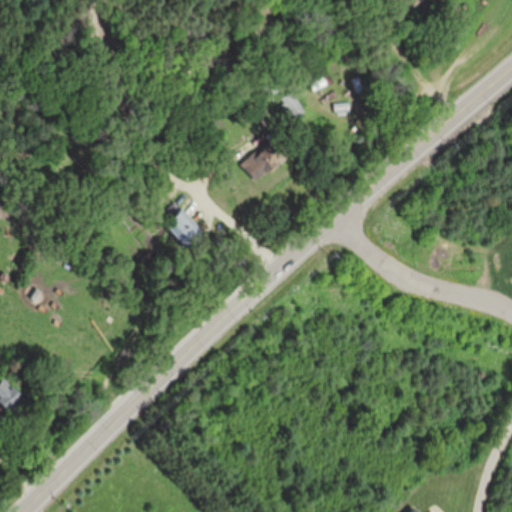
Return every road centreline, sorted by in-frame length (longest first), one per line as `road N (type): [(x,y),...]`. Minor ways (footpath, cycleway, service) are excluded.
road 1 (secondary): [(28,511),(306,249),(511,70)]
road 2 (residential): [(340,219),(424,288),(511,306)]
